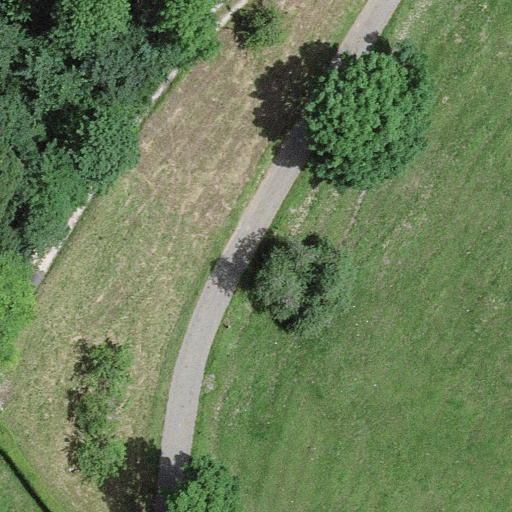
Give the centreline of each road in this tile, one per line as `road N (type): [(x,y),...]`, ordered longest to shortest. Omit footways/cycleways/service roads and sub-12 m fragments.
road 1 (residential): [(165,511),(185,371),(230,262),(379,0)]
road 2 (track): [(236,0),(145,90),(0,326)]
